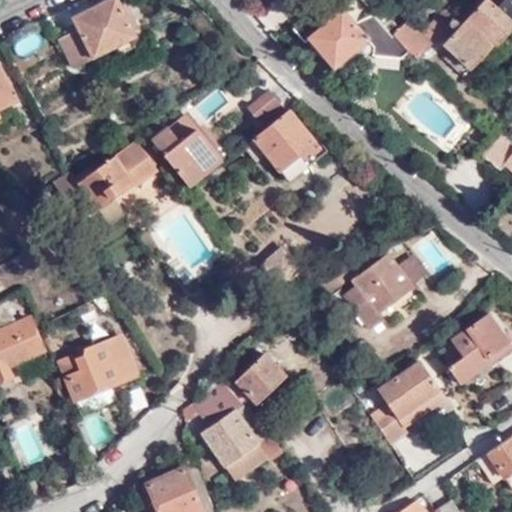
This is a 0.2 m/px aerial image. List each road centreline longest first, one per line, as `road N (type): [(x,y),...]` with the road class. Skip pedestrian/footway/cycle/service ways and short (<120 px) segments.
road 1 (residential): [(511,269),(293,80),(219,0)]
road 2 (residential): [(63,511),(104,491),(183,395)]
road 3 (residential): [(382,511),(511,424)]
